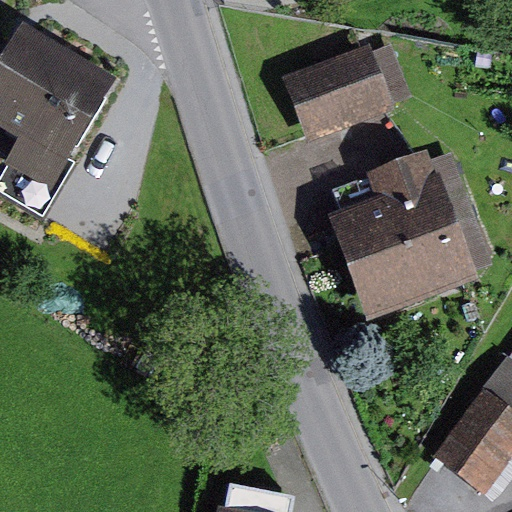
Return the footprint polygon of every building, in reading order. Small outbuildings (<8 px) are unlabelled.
[(0,100),(0,121),(38,144),(9,193),(57,221),(137,84),(42,29),(0,100)] [(388,50),(299,83),(324,151),(413,118),(388,50)] [(394,208),(352,221),(386,328),(507,289),(463,156),(385,181),(394,208)] [(511,379),(453,464),(502,498),(511,483),(511,379)] [(315,511),(317,506),(251,494),(247,511),(315,511)]
